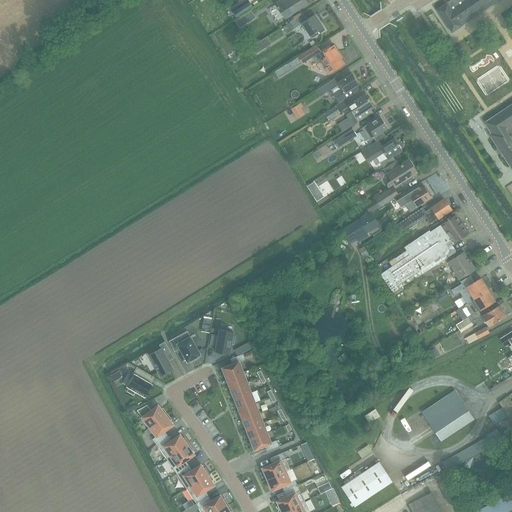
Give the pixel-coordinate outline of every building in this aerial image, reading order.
[(248,0),(243,0),(231,8),(236,16),(252,5),(248,0)] [(285,18),(298,9),(307,4),(304,0),(281,0),(276,4),(285,18)] [(450,0),(436,10),(451,33),(500,0),(450,0)] [(290,23),(283,28),(287,34),(302,24),(312,39),(313,38),(320,34),(318,32),(323,29),(314,15),(306,21),(302,14),(294,20),(290,22),(289,23),(290,23)] [(241,17),(235,21),(239,28),(245,24),(241,17)] [(258,43),(251,47),(256,54),(262,50),(258,43)] [(320,52),(315,55),(319,62),(321,61),(329,74),(344,65),(340,59),(342,58),(334,45),(328,49),(327,47),(320,52)] [(317,46),(299,57),(303,62),(315,55),(320,52),(317,46)] [(298,57),(287,65),(291,71),(302,64),(302,63),(298,57)] [(333,96),(338,104),(358,91),(355,86),(358,84),(352,74),(338,83),(341,87),(338,89),(339,92),(333,96)] [(276,75),(271,78),(277,88),(283,85),(276,75)] [(319,97),(327,92),(326,91),(335,85),(332,81),(323,87),(323,86),(315,91),(319,97)] [(342,133),(364,118),(373,113),(369,108),(373,106),(365,94),(347,106),(351,112),(346,116),(347,118),(337,125),(342,133)] [(500,152),(511,143),(511,104),(484,123),(491,134),(489,135),(500,152)] [(298,105),(291,110),(294,114),(301,110),(300,109),(298,105)] [(335,107),(324,114),(329,121),(340,114),(335,107)] [(373,137),(376,142),(377,142),(378,141),(384,137),(381,132),(387,129),(380,117),(361,129),(369,140),(373,137)] [(332,141),(337,149),(357,136),(352,128),(332,141)] [(377,142),(376,142),(362,151),(369,163),(383,153),(387,159),(381,163),(384,168),(395,162),(392,157),(402,151),(394,139),(382,147),(378,141),(377,142)] [(511,143),(500,152),(511,168),(511,167),(511,143)] [(329,146),(311,159),(315,166),(323,160),(326,163),(336,155),(329,146)] [(369,212),(380,205),(397,195),(393,188),(401,182),(403,185),(410,180),(409,177),(416,173),(408,161),(399,167),(395,162),(384,168),(392,179),(388,182),(387,185),(390,189),(365,205),(369,212)] [(410,193),(397,201),(400,207),(406,204),(410,210),(416,207),(422,203),(431,198),(423,186),(419,189),(418,187),(410,193)] [(317,188),(310,192),(316,201),(323,197),(317,188)] [(402,222),(397,225),(402,231),(412,224),(424,216),(426,219),(430,224),(451,210),(444,199),(436,205),(429,209),(425,211),(422,208),(408,218),(402,222)] [(382,274),(380,275),(394,296),(403,290),(401,287),(415,279),(422,275),(436,265),(456,252),(451,246),(461,239),(469,233),(462,223),(460,224),(455,215),(446,221),(434,229),(430,232),(429,231),(404,247),(406,251),(395,258),(396,259),(390,263),(392,267),(382,274)] [(368,237),(358,220),(342,230),(350,244),(357,240),(358,243),(368,237)] [(363,247),(359,250),(365,260),(369,257),(363,247)] [(464,253),(455,258),(447,263),(457,280),(468,274),(467,272),(474,268),(469,260),(468,260),(464,253)] [(436,265),(422,275),(425,280),(426,281),(432,277),(440,271),(436,265)] [(460,299),(463,303),(487,289),(480,279),(464,289),(460,284),(451,290),(454,295),(459,292),(463,298),(460,299)] [(465,304),(472,315),(456,325),(459,331),(482,316),(479,311),(495,301),(487,289),(463,303),(464,305),(465,304)] [(437,298),(440,303),(450,297),(446,291),(437,298)] [(498,306),(489,311),(482,316),(485,320),(489,327),(505,317),(498,306)] [(486,327),(475,333),(465,339),(468,344),(478,339),(478,340),(489,334),(486,327)] [(233,333),(219,330),(218,336),(211,335),(210,345),(213,345),(216,345),(215,352),(229,354),(231,344),(233,344),(235,337),(232,337),(233,333)] [(187,331),(169,341),(174,352),(180,349),(187,362),(190,361),(191,363),(198,359),(197,357),(200,355),(187,331)] [(511,331),(500,339),(504,346),(508,344),(511,351),(511,355),(508,358),(511,364),(511,363),(511,331)] [(171,354),(165,342),(159,345),(161,349),(148,355),(160,376),(173,369),(166,357),(171,354)] [(240,347),(234,350),(237,356),(243,352),(240,347)] [(232,365),(222,369),(226,379),(243,373),(239,362),(244,360),(242,354),(230,359),(232,365)] [(135,392),(144,397),(151,385),(148,383),(151,376),(136,368),(133,375),(134,375),(127,387),(129,388),(127,392),(133,396),(135,392)] [(226,379),(230,389),(247,383),(243,373),(226,379)] [(247,383),(230,389),(234,399),(251,393),(247,383)] [(429,425),(440,442),(474,420),(462,403),(454,391),(421,413),(429,425)] [(251,393),(234,399),(238,409),(255,403),(251,393)] [(502,408),(488,417),(493,425),(494,426),(506,418),(508,418),(511,414),(511,403),(508,397),(499,403),(502,408)] [(133,402),(125,405),(128,410),(138,405),(136,402),(134,404),(133,402)] [(255,403),(238,409),(242,419),(259,413),(255,403)] [(136,411),(149,428),(167,414),(162,409),(161,410),(158,406),(151,411),(147,405),(136,411)] [(375,419),(370,412),(364,416),(369,423),(375,419)] [(259,413),(242,419),(246,429),(263,423),(259,413)] [(152,440),(156,445),(168,437),(164,432),(172,425),(169,421),(171,420),(167,414),(149,428),(156,437),(152,440)] [(263,423),(246,429),(250,439),(267,433),(263,423)] [(441,463),(445,469),(446,472),(502,440),(496,430),(486,436),(487,437),(441,463)] [(267,433),(250,439),(254,450),(271,443),(267,433)] [(168,437),(156,445),(166,459),(188,444),(184,438),(183,439),(180,435),(171,441),(168,437)] [(307,442),(302,444),(304,450),(310,448),(307,442)] [(505,443),(499,446),(503,454),(509,452),(505,443)] [(166,459),(177,474),(188,466),(185,461),(193,455),(191,451),(192,450),(188,444),(166,459)] [(368,445),(357,452),(362,459),(373,452),(368,445)] [(155,453),(147,457),(153,468),(161,464),(155,453)] [(272,464),(262,469),(267,480),(286,472),(290,470),(283,453),(269,459),(272,464)] [(341,487),(354,507),(392,482),(379,462),(341,487)] [(177,474),(186,489),(209,474),(205,468),(203,470),(200,465),(192,471),(188,466),(177,474)] [(286,472),(267,480),(272,491),(282,486),(284,492),(297,486),(295,481),(290,483),(286,472)] [(186,489),(196,503),(208,496),(205,491),(213,486),(211,481),(212,480),(209,474),(186,489)] [(422,488),(425,494),(445,484),(441,478),(422,488)] [(279,501),(277,502),(282,511),(283,511),(305,502),(300,491),(297,486),(284,492),(287,497),(279,501)] [(331,489),(325,492),(328,499),(335,496),(336,495),(332,488),(331,489)] [(476,511),(506,511),(511,509),(511,493),(509,495),(498,501),(488,506),(476,511)] [(434,511),(426,495),(408,505),(411,511),(434,511)] [(196,503),(200,511),(216,511),(228,505),(224,499),(222,500),(220,496),(211,501),(208,496),(196,503)] [(309,511),(305,502),(283,511),(309,511)]
